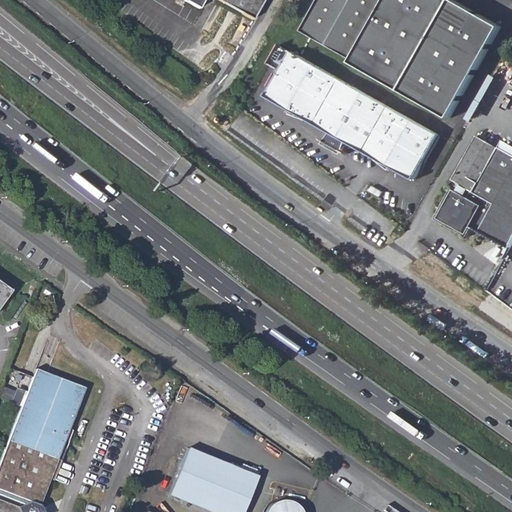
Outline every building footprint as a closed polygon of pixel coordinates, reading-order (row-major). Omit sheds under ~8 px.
[(182,0),(200,10),(205,0),(216,0),(254,20),(264,0),(182,0)] [(321,0),(304,31),(354,60),(353,63),(451,118),(502,27),(454,0),(321,0)] [(292,52),(280,45),(270,63),(282,70),(292,52)] [(415,180),(440,135),(390,107),(292,52),(268,95),(293,110),(291,114),(306,120),(308,118),(335,134),(331,140),(345,148),(349,142),(376,158),(375,160),(388,170),(390,165),(415,180)] [(481,230),(511,247),(511,245),(511,152),(500,146),(499,149),(478,136),(454,180),(470,188),(466,195),(456,190),(440,218),(469,234),(474,225),(483,229),(481,230)] [(440,218),(456,190),(454,189),(437,219),(468,236),(466,238),(475,243),(481,230),(483,229),(474,225),(469,234),(440,218)] [(0,307),(11,294),(0,285),(0,307)] [(7,388),(1,401),(21,409),(0,464),(0,511),(43,511),(40,505),(50,479),(55,480),(74,430),(70,429),(85,389),(37,368),(26,396),(7,388)] [(168,375),(159,396),(168,400),(177,379),(168,375)] [(169,494),(214,511),(242,511),(257,475),(189,446),(169,494)] [(302,511),(303,511),(301,508),(299,505),(296,502),(292,500),(289,499),(284,498),(280,499),(276,500),(273,502),(270,504),(268,508),(266,511),(265,511),(302,511)]
